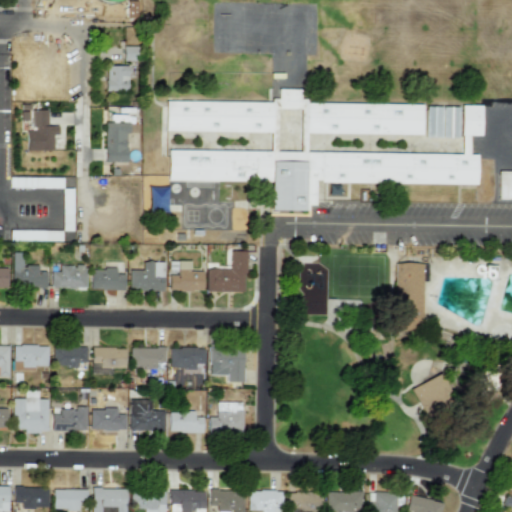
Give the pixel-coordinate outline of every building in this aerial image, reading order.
[(121,47),(121,61),(136,60),(136,46),(121,47)] [(104,91),(126,91),(126,66),(104,65),(104,91)] [(475,184),(475,154),(467,154),(468,131),(460,131),(460,154),(303,152),(303,134),(420,135),(420,104),(301,103),(301,89),(277,89),(276,102),(164,101),(164,131),(267,132),(267,151),(167,150),(166,181),(269,182),(269,210),(307,211),(307,205),(314,205),(314,182),(475,184)] [(457,107),(424,106),(424,138),(456,138),(457,107)] [(25,130),(25,151),(51,151),(52,135),(56,135),(56,126),(46,126),(46,111),(29,110),(29,130),(25,130)] [(102,122),(103,163),(126,162),(125,122),(102,122)] [(511,171),(497,171),(497,195),(511,196),(511,171)] [(61,231),(71,231),(72,187),(67,187),(67,178),(8,177),(8,188),(61,189),(61,231)] [(8,240),(59,241),(59,231),(9,230),(8,240)] [(205,269),(204,292),(244,293),(244,252),(229,251),(229,269),(205,269)] [(11,286),(44,287),(45,272),(37,272),(37,266),(21,265),(21,260),(11,260),(11,274),(12,274),(11,286)] [(162,291),(163,262),(141,261),(141,270),(128,270),(128,290),(162,291)] [(421,263),(394,262),(393,328),(420,329),(421,263)] [(49,288),(84,289),(85,266),(58,266),(58,272),(49,272),(49,288)] [(89,291),(123,290),(123,275),(115,275),(115,269),(89,269),(89,291)] [(168,275),(168,290),(201,291),(201,270),(176,270),(176,275),(168,275)] [(46,345),(11,345),(12,371),(33,371),(33,366),(46,366),(46,345)] [(85,347),(51,346),(51,366),(76,367),(77,362),(85,362),(85,347)] [(90,368),(124,368),(124,348),(90,347),(90,368)] [(129,348),(129,369),(155,368),(155,364),(164,364),(163,348),(129,348)] [(168,348),(168,369),(194,369),(194,363),(202,364),(203,349),(168,348)] [(241,348),(207,348),(207,376),(224,375),(224,382),(234,382),(242,382),(241,348)] [(409,390),(427,420),(453,404),(435,374),(409,390)] [(219,401),(240,402),(240,391),(219,390),(219,401)] [(45,399),(36,399),(36,391),(22,391),(22,398),(10,398),(11,429),(22,429),(22,433),(46,433),(45,399)] [(128,430),(162,431),(163,402),(128,401),(128,430)] [(207,417),(206,432),(240,433),(241,403),(215,402),(214,417),(207,417)] [(84,431),(85,410),(50,409),(50,431),(84,431)] [(124,430),(124,415),(114,415),(114,409),(89,409),(89,430),(124,430)] [(167,433),(201,433),(201,417),(193,417),(193,412),(167,412),(167,433)] [(46,488),(12,487),(11,503),(19,503),(19,508),(46,509),(46,488)] [(89,511),(123,511),(123,489),(90,488),(89,511)] [(50,509),(84,510),(85,490),(51,489),(50,509)] [(241,511),(242,490),(208,489),(207,511),(241,511)] [(142,511),(163,511),(164,491),(129,490),(129,508),(142,509),(142,511)] [(192,511),(201,511),(202,491),(168,490),(167,511),(192,511)] [(281,511),(281,491),(247,490),(246,511),(281,511)] [(324,511),(359,511),(359,490),(324,490),(324,511)] [(294,511),(320,511),(319,492),(286,492),(286,506),(294,505),(294,511)] [(398,511),(399,493),(366,492),(365,511),(398,511)] [(438,511),(441,501),(407,495),(404,511),(403,511),(402,511),(438,511)]
